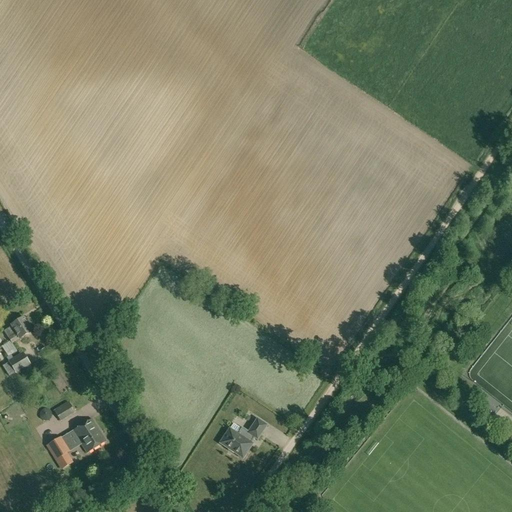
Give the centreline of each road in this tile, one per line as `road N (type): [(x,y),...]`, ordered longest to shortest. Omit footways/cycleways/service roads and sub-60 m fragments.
road 1 (track): [(244,511),(511,125)]
road 2 (unclassified): [(179,511),(4,226)]
